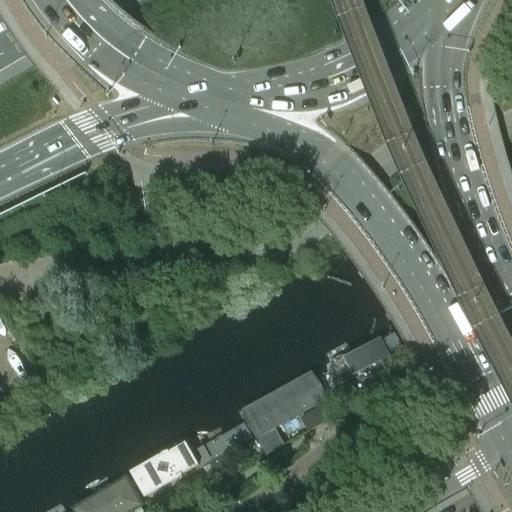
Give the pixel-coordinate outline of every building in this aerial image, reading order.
[(334,389),(388,360),(377,339),(323,368),(334,389)] [(251,440),(322,399),(308,375),(237,416),(251,440)] [(320,424),(314,411),(302,418),(309,431),(320,424)] [(200,469),(248,441),(240,427),(192,455),(200,469)] [(245,446),(254,463),(265,457),(256,440),(245,446)] [(140,501),(197,470),(182,444),(126,475),(140,501)] [(68,511),(135,511),(140,509),(123,479),(67,511),(68,511)]
